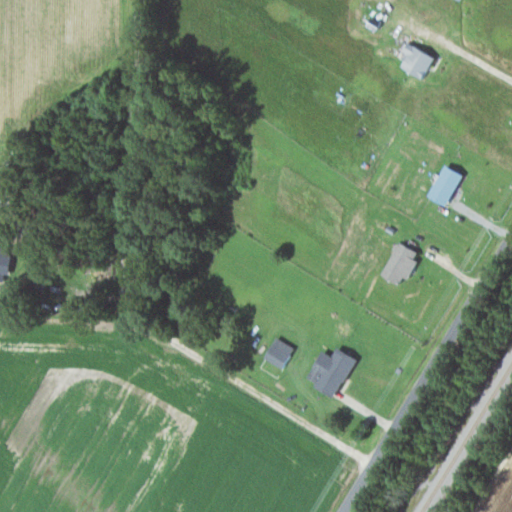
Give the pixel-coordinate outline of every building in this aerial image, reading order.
[(394,66),(421,78),(431,53),(405,41),(394,66)] [(461,174),(443,163),(424,195),(442,205),(461,174)] [(418,253),(397,241),(377,273),(395,284),(400,275),(403,277),(418,253)] [(11,244),(0,243),(0,278),(9,279),(11,244)] [(281,366),(291,343),(272,335),(262,358),(281,366)] [(354,356),(334,344),(326,358),(317,353),(303,378),(332,395),(354,356)]
